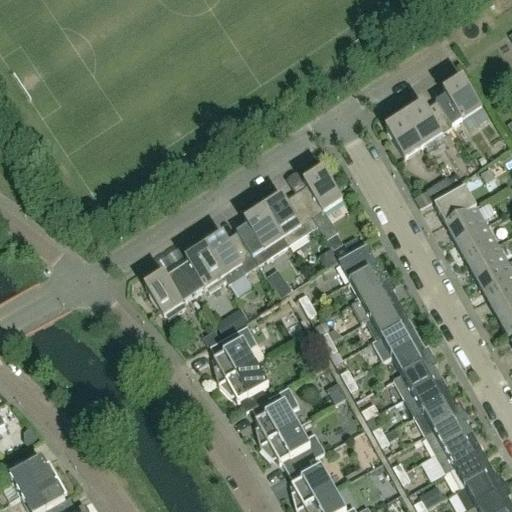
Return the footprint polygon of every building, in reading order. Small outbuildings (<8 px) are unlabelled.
[(481,113),(462,83),(443,96),(446,100),(436,107),(438,110),(452,132),(462,125),(469,135),(488,123),(481,113)] [(424,151),(452,132),(438,110),(428,117),(423,109),(404,121),(424,151)] [(424,151),(404,121),(386,133),(405,163),(424,151)] [(495,183),(489,174),(481,179),(486,188),(495,183)] [(324,216),(342,204),(323,175),(304,187),(309,195),(297,202),(312,224),(317,232),(326,245),(337,237),(324,216)] [(454,179),(449,182),(454,190),(462,185),(459,180),(454,179)] [(454,192),(447,182),(426,195),(433,205),(454,192)] [(391,183),(382,187),(392,207),(400,203),(391,183)] [(353,189),(363,207),(371,203),(361,184),(353,189)] [(476,211),(465,192),(434,209),(445,229),(476,211)] [(415,203),(414,203),(420,213),(421,213),(432,205),(426,195),(415,203)] [(281,201),(263,213),(288,251),(317,232),(312,224),(297,202),(287,209),(281,201)] [(487,230),(476,211),(445,229),(456,247),(487,230)] [(249,233),(239,240),(253,262),(258,271),(288,251),(263,213),(244,225),(249,233)] [(497,249),(487,230),(456,247),(466,266),(497,249)] [(228,247),(223,240),(204,252),(223,282),(224,281),(227,285),(229,289),(247,278),(242,270),(253,262),(239,240),(228,247)] [(356,242),(344,248),(349,257),(361,250),(356,242)] [(508,268),(497,249),(466,266),(477,285),(508,268)] [(318,259),(326,271),(338,263),(330,251),(318,259)] [(223,282),(204,252),(185,264),(190,272),(180,279),(194,301),(207,292),(210,296),(227,285),(224,281),(223,282)] [(378,272),(367,252),(339,268),(350,287),(378,272)] [(511,290),(511,275),(508,268),(477,285),(487,304),(511,290)] [(388,290),(378,272),(350,287),(360,305),(360,306),(388,290)] [(183,308),(194,301),(180,279),(169,286),(164,278),(145,291),(164,320),(166,319),(169,323),(186,312),(183,308)] [(366,327),(399,309),(388,290),(360,306),(360,305),(351,310),(362,330),(366,328),(366,327)] [(511,314),(511,290),(487,304),(498,323),(511,314)] [(299,304),(304,313),(311,309),(306,300),(299,304)] [(309,322),(316,317),(311,309),(304,313),(309,322)] [(409,327),(399,309),(366,327),(366,328),(376,345),(377,346),(409,327)] [(511,340),(511,314),(498,323),(509,342),(511,340)] [(227,321),(215,328),(223,341),(235,333),(227,321)] [(324,326),(314,332),(320,341),(327,337),(329,333),(324,326)] [(392,362),(419,346),(409,327),(377,346),(376,345),(372,347),(383,367),(392,362)] [(258,350),(247,331),(210,352),(216,363),(213,364),(217,370),(214,372),(218,388),(219,390),(256,369),(248,355),(258,350)] [(215,335),(202,342),(207,351),(220,344),(215,335)] [(320,341),(325,350),(332,346),(327,337),(320,341)] [(337,355),(332,346),(325,350),(330,359),(337,355)] [(430,365),(419,346),(392,362),(402,380),(430,365)] [(403,404),(440,383),(430,365),(402,380),(393,386),(403,404)] [(263,394),(268,391),(256,369),(219,390),(220,391),(231,403),(234,401),(238,407),(240,406),(246,417),(252,414),(268,404),(263,394)] [(341,379),(346,388),(353,383),(348,374),(341,379)] [(358,392),(353,383),(346,388),(350,397),(358,392)] [(451,402),(440,383),(403,404),(414,423),(451,402)] [(297,430),(290,416),(299,411),(289,392),(268,404),(252,414),(258,425),(255,426),(259,432),(255,434),(259,449),(260,451),(297,430)] [(461,421),(451,402),(414,423),(424,441),(461,421)] [(367,425),(374,421),(379,418),(374,409),(361,416),(367,425)] [(472,439),(461,421),(424,441),(434,460),(472,439)] [(325,458),(315,439),(305,444),(297,430),(260,451),(261,453),(273,465),(276,463),(279,469),(282,467),(288,478),(310,466),(325,458)] [(372,435),(377,443),(384,439),(380,431),(372,435)] [(384,439),(377,443),(382,453),(390,448),(388,446),(398,440),(394,433),(384,439)] [(454,474),(482,458),(472,439),(434,460),(435,461),(426,467),(434,483),(444,477),(444,478),(450,476),(454,473),(454,474)] [(58,482),(49,466),(44,469),(42,463),(33,468),(28,457),(5,470),(11,480),(10,481),(12,486),(2,492),(10,507),(21,502),(58,482)] [(493,477),(482,458),(454,474),(454,473),(450,476),(461,495),(465,493),(465,492),(493,477)] [(303,511),(334,495),(321,473),(316,476),(310,466),(288,478),(294,489),(292,490),(295,496),(292,498),(295,511),(303,511)] [(393,472),(397,480),(405,476),(400,468),(393,472)] [(410,486),(405,476),(397,480),(403,490),(410,486)] [(503,495),(493,477),(465,492),(465,493),(461,495),(456,498),(464,511),(473,511),(475,511),(503,495)] [(58,511),(57,510),(65,505),(62,500),(67,498),(58,482),(21,502),(26,511),(58,511)] [(438,490),(419,501),(421,505),(425,511),(444,501),(438,490)] [(353,511),(354,511),(353,511),(343,511),(334,495),(303,511),(353,511)] [(511,511),(503,495),(475,511),(473,511),(511,511)]
